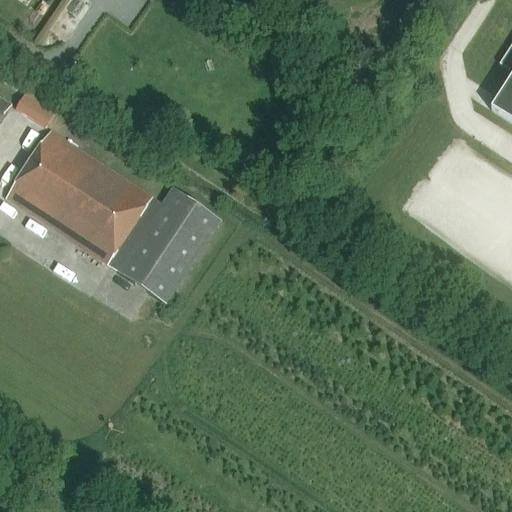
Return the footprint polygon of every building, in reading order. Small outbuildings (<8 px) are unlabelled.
[(511,49),(500,68),(511,75),(511,83),(492,115),(511,127),(511,49)] [(29,91),(15,112),(45,132),(59,111),(29,91)] [(0,126),(11,110),(0,102),(0,126)] [(6,202),(108,271),(153,204),(51,136),(6,202)] [(222,224),(172,191),(116,276),(166,309),(222,224)]
